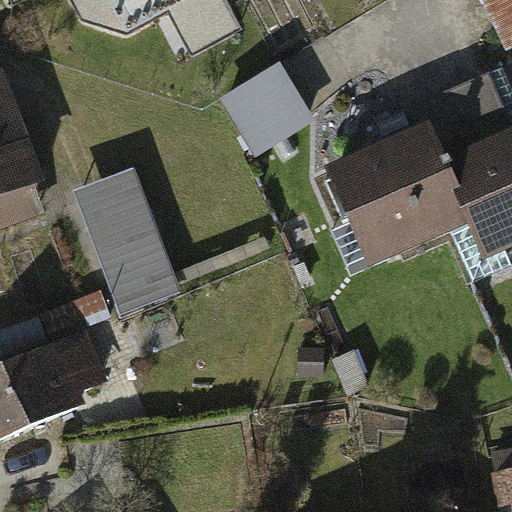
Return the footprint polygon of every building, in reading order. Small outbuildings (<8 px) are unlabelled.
[(12,0),(14,4),(21,0),(73,0),(84,19),(128,35),(171,13),(193,54),(240,29),(224,0),(12,0)] [(511,0),(480,0),(504,50),(511,45),(511,0)] [(278,60),(220,96),(255,153),(313,118),(278,60)] [(1,68),(0,68),(0,194),(34,181),(46,176),(1,68)] [(434,143),(341,184),(383,278),(480,234),(495,269),(511,260),(511,145),(448,174),(434,143)] [(133,169),(76,191),(123,313),(180,290),(133,169)] [(34,181),(0,194),(0,229),(48,212),(34,181)] [(88,327),(0,364),(0,441),(83,406),(78,394),(112,380),(88,327)] [(511,457),(493,460),(500,503),(511,501),(511,457)]
